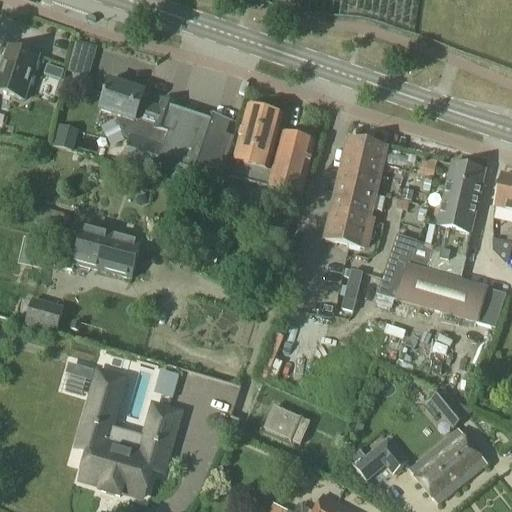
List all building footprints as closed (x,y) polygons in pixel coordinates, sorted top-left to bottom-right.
[(10,47),(0,77),(0,94),(22,102),(38,57),(10,47)] [(95,81),(89,79),(74,75),(69,90),(89,97),(95,81)] [(144,169),(186,183),(186,184),(217,194),(225,169),(234,138),(223,135),(228,122),(232,124),(233,122),(162,99),(158,113),(140,107),(145,93),(109,81),(99,113),(120,120),(118,124),(126,139),(130,141),(123,163),(144,169)] [(230,178),(264,188),(283,117),(248,108),(233,163),(234,163),(230,178)] [(57,127),(52,149),(74,154),(79,132),(57,127)] [(80,134),(78,151),(97,153),(98,136),(80,134)] [(282,134),(267,189),(303,198),(316,144),(282,134)] [(326,238),(368,248),(374,222),(370,221),(387,149),(349,140),(332,212),(332,213),(326,238)] [(144,169),(123,163),(116,163),(108,161),(105,174),(122,178),(122,180),(139,186),(144,169)] [(427,161),(427,164),(421,163),(418,177),(433,180),(437,163),(427,161)] [(452,164),(437,229),(447,231),(441,255),(465,260),(470,237),(471,237),(486,172),(452,164)] [(511,177),(502,175),(494,210),(511,213),(511,177)] [(423,191),(430,192),(432,182),(425,181),(423,191)] [(403,191),(401,201),(411,203),(413,193),(403,191)] [(38,208),(33,223),(64,232),(69,216),(38,208)] [(417,221),(425,223),(427,213),(420,211),(417,221)] [(60,243),(137,264),(142,245),(83,229),(78,247),(60,242),(60,243)] [(397,237),(382,281),(401,287),(408,267),(417,244),(417,243),(397,237)] [(492,244),(492,253),(504,265),(507,266),(511,247),(511,245),(511,244),(493,240),(492,244)] [(47,245),(25,241),(20,262),(26,264),(25,267),(41,271),(47,245)] [(60,243),(53,267),(72,272),(73,266),(132,282),(137,264),(60,243)] [(417,244),(408,267),(429,273),(436,251),(433,249),(432,249),(417,244)] [(488,290),(429,273),(408,267),(401,287),(395,303),(477,327),(488,290)] [(351,272),(347,289),(344,299),(341,312),(353,315),(363,275),(351,272)] [(33,302),(25,325),(57,334),(64,311),(33,302)] [(167,369),(158,393),(178,400),(186,375),(167,369)] [(125,382),(99,374),(78,450),(89,453),(81,482),(102,488),(101,493),(120,499),(121,493),(143,499),(151,472),(163,475),(180,416),(154,408),(145,438),(111,429),(125,382)] [(438,395),(425,406),(435,419),(441,415),(453,430),(466,420),(450,401),(438,395)] [(301,447),(311,425),(274,408),(264,431),(301,447)] [(459,433),(410,473),(437,507),(486,467),(487,467),(459,432),(458,433),(459,433)] [(366,459),(360,452),(348,462),(366,483),(386,466),(394,476),(407,465),(388,442),(366,459)] [(350,511),(323,497),(314,511),(309,511),(299,506),(296,511),(350,511)]
